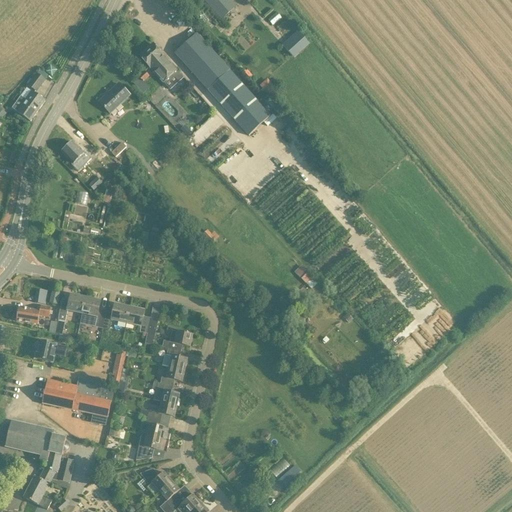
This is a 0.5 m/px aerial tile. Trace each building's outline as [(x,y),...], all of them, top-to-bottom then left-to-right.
[(230,0),(203,0),(221,21),(236,6),(230,0)] [(307,43),(298,32),(281,48),(290,58),(307,43)] [(197,34),(174,54),(248,136),(271,116),(197,34)] [(139,57),(164,83),(177,70),(152,44),(139,57)] [(144,72),(139,76),(143,81),(148,77),(144,72)] [(46,80),(37,74),(28,86),(37,92),(46,80)] [(119,84),(99,103),(110,114),(130,96),(119,84)] [(12,108),(17,112),(30,121),(44,101),(32,92),(26,100),(21,96),(12,108)] [(90,161),(84,155),(72,142),(62,152),(74,165),(79,160),(84,166),(90,161)] [(112,153),(116,158),(126,148),(122,143),(112,153)] [(99,176),(97,174),(99,172),(92,164),(87,170),(93,177),(87,183),(94,191),(102,183),(97,178),(99,176)] [(87,204),(90,193),(78,190),(75,201),(87,204)] [(211,245),(216,240),(211,234),(206,240),(211,245)] [(306,270),(299,277),(306,284),(313,277),(306,270)] [(52,291),(49,303),(57,305),(60,292),(52,291)] [(62,304),(58,320),(65,322),(67,312),(82,315),(86,299),(71,295),(68,305),(62,304)] [(95,327),(102,329),(106,314),(98,312),(101,302),(86,299),(82,315),(97,318),(95,327)] [(111,322),(126,325),(130,309),(115,305),(114,312),(113,315),(106,314),(102,329),(109,331),(110,327),(111,322)] [(16,320),(16,322),(38,325),(39,316),(49,318),(51,308),(41,306),(40,311),(18,308),(17,315),(16,314),(14,315),(14,319),(15,320),(16,320)] [(140,333),(147,335),(150,323),(142,321),(145,312),(130,309),(126,325),(141,328),(140,333)] [(304,318),(300,314),(293,315),(291,322),(296,326),(303,324),(304,318)] [(150,323),(147,335),(145,344),(153,346),(159,321),(150,319),(150,323)] [(49,333),(56,334),(58,322),(51,321),(49,333)] [(162,348),(168,350),(181,353),(182,347),(190,349),(193,337),(177,333),(178,329),(169,327),(168,331),(172,332),(170,343),(164,341),(162,348)] [(36,348),(37,349),(35,359),(51,363),(52,363),(54,355),(64,357),(66,348),(56,346),(56,345),(39,341),(38,343),(37,343),(35,344),(35,347),(36,348)] [(162,366),(169,368),(185,372),(188,361),(179,359),(181,353),(168,350),(167,356),(164,355),(162,366)] [(116,354),(114,373),(123,374),(125,355),(116,354)] [(162,379),(160,385),(173,388),(174,382),(182,384),(185,372),(169,368),(167,380),(162,379)] [(111,403),(105,401),(108,389),(79,383),(78,387),(54,382),(53,383),(48,381),(47,380),(42,403),(72,410),(78,411),(78,412),(107,419),(111,403)] [(173,388),(160,385),(153,383),(152,389),(164,392),(161,403),(177,407),(180,396),(171,394),(173,388)] [(174,418),(177,407),(161,403),(160,407),(153,406),(151,413),(140,410),(139,417),(160,421),(161,415),(174,418)] [(54,473),(51,480),(68,484),(73,465),(71,465),(72,461),(62,458),(61,462),(59,462),(61,456),(63,456),(63,453),(64,453),(66,453),(67,452),(68,451),(69,450),(69,449),(69,446),(68,445),(68,444),(67,444),(65,443),(66,441),(53,438),(54,433),(45,430),(46,429),(41,428),(41,429),(11,422),(5,447),(41,455),(40,459),(47,461),(45,470),(54,473)] [(146,437),(169,442),(172,431),(149,425),(146,437)] [(169,442),(146,437),(142,436),(136,461),(152,459),(154,451),(167,454),(169,442)] [(272,470),(276,476),(291,465),(286,459),(272,470)] [(298,465),(280,480),(285,487),(304,471),(298,465)] [(155,497),(160,492),(172,482),(165,473),(160,477),(154,469),(140,475),(144,479),(137,485),(144,492),(145,491),(147,493),(149,491),(155,497)] [(42,496),(51,480),(54,473),(45,470),(40,479),(35,477),(24,498),(40,507),(44,497),(42,496)] [(160,508),(163,511),(164,511),(189,491),(185,486),(180,490),(172,482),(160,492),(168,501),(160,508)] [(174,511),(178,509),(180,511),(192,511),(201,504),(194,495),(193,496),(189,491),(164,511),(174,511)] [(55,506),(60,511),(61,511),(69,505),(63,499),(55,506)]
